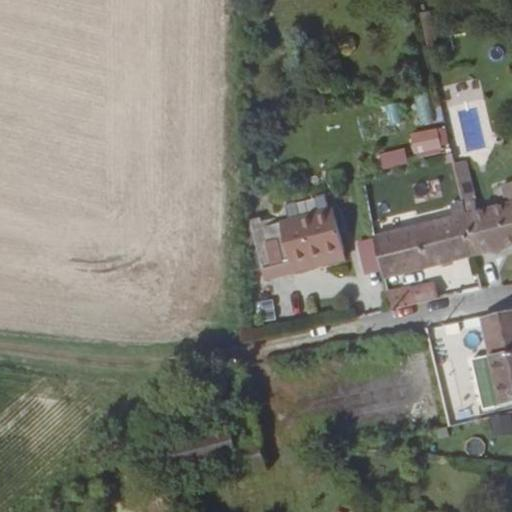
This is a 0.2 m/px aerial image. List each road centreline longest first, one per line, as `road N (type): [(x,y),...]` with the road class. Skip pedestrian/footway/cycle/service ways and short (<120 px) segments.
road 1 (residential): [(198,360),(511,298)]
road 2 (track): [(0,350),(198,360)]
